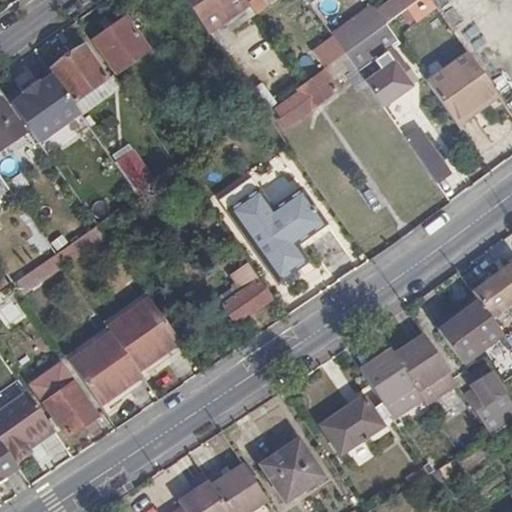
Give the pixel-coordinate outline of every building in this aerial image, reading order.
[(246,0),(182,0),(207,34),(250,5),(246,0)] [(394,0),(376,14),(384,26),(386,25),(408,9),(420,0),(394,0)] [(420,0),(408,9),(416,22),(436,7),(431,0),(420,0)] [(371,8),(331,36),(333,38),(344,54),(384,26),(376,14),(371,8)] [(124,18),(94,40),(115,72),(146,51),(124,18)] [(386,25),(384,26),(344,54),(347,59),(353,67),(359,62),(394,37),(386,25)] [(323,69),(344,54),(333,38),(312,53),(323,69)] [(82,48),(53,70),(76,102),(106,80),(82,48)] [(365,82),(367,85),(381,106),(409,86),(404,78),(411,73),(405,64),(402,67),(391,50),(374,62),(380,71),(370,78),(365,82)] [(497,94),(467,51),(423,81),(454,125),(497,94)] [(344,54),(323,69),(332,82),(349,70),(343,61),(347,59),(344,54)] [(353,67),(347,59),(343,61),(349,70),(351,73),(346,76),(357,91),(367,85),(365,82),(353,67)] [(359,62),(353,67),(365,82),(370,78),(359,62)] [(332,82),(323,69),(305,82),(297,88),(300,93),(276,109),(286,125),(338,90),(332,82)] [(12,104),(40,143),(80,114),(53,75),(41,84),(39,82),(24,92),(25,95),(12,104)] [(260,82),(248,90),(262,111),(275,102),(260,82)] [(0,169),(15,160),(9,151),(4,144),(23,132),(0,99),(0,169)] [(423,137),(410,146),(436,183),(450,173),(423,137)] [(133,189),(152,177),(132,147),(113,160),(133,189)] [(188,179),(180,168),(166,178),(174,188),(188,179)] [(291,250),(298,245),(329,225),(303,187),(274,207),(253,176),(220,198),(278,283),(303,266),(291,250)] [(113,223),(110,217),(97,226),(101,232),(113,223)] [(101,232),(97,226),(55,255),(62,266),(104,236),(101,232)] [(310,262),(298,245),(291,250),(303,266),(310,262)] [(62,266),(55,255),(13,285),(20,295),(62,266)] [(511,262),(474,292),(479,299),(492,318),(511,303),(511,262)] [(238,286),(220,298),(236,323),(268,301),(245,267),(232,276),(238,286)] [(492,318),(479,299),(439,328),(463,361),(504,335),(492,318)] [(106,329),(110,334),(137,375),(180,345),(148,300),(106,329)] [(110,334),(67,363),(99,408),(141,380),(137,375),(110,334)] [(388,350),(361,370),(386,407),(412,388),(418,393),(448,371),(424,334),(393,355),(388,350)] [(492,414),(506,405),(511,401),(488,367),(482,371),(485,377),(472,385),(480,397),(492,414)] [(72,384),(45,403),(66,436),(95,416),(72,384)] [(53,432),(25,392),(0,409),(0,444),(14,465),(30,453),(28,450),(53,432)] [(340,454),(384,426),(364,396),(320,425),(340,454)] [(470,403),(491,435),(511,421),(511,415),(506,405),(492,414),(480,397),(470,403)] [(286,501),(323,476),(300,440),(262,465),(286,501)] [(14,465),(0,444),(0,477),(16,466),(14,465)] [(218,470),(207,477),(229,511),(249,511),(267,500),(245,466),(225,479),(218,470)] [(195,490),(178,502),(181,507),(184,511),(229,511),(207,477),(204,473),(190,481),(195,490)]
